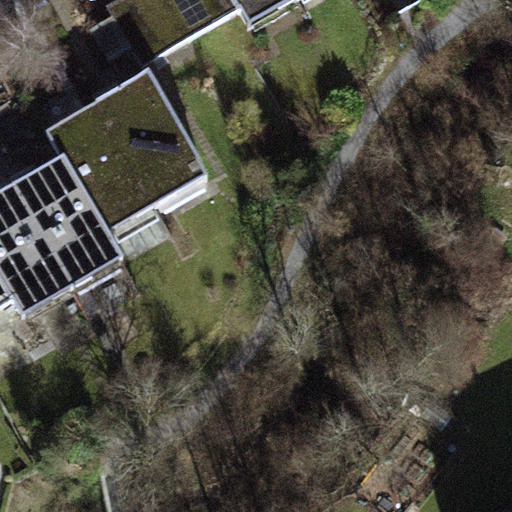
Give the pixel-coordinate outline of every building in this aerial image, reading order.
[(141,75),(238,25),(225,0),(142,0),(111,16),(141,75)] [(225,0),(238,25),(249,46),(339,0),(225,0)] [(149,95),(51,145),(66,175),(108,255),(205,205),(149,95)] [(66,175),(0,208),(0,285),(14,314),(25,335),(123,285),(108,255),(66,175)] [(0,321),(14,314),(0,285),(0,321)]
